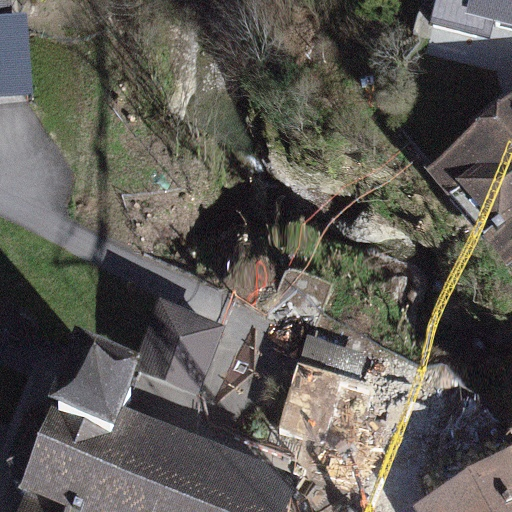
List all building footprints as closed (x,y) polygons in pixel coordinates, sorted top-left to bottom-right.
[(511,0),(437,0),(431,29),(480,41),(484,25),(511,31),(511,0)] [(0,105),(30,103),(25,30),(0,32),(0,105)] [(373,76),(352,78),(355,112),(376,110),(373,76)] [(511,123),(443,182),(511,263),(511,123)] [(333,289),(289,270),(267,321),(311,340),(333,289)] [(0,311),(0,312),(0,336),(21,346),(27,332),(40,338),(43,330),(0,311)] [(163,315),(138,376),(195,399),(220,339),(163,315)] [(317,445),(309,473),(406,501),(431,413),(436,393),(367,374),(363,389),(297,370),(279,434),(317,445)] [(30,505),(27,511),(285,511),(291,497),(187,455),(189,449),(123,421),(131,401),(79,383),(63,425),(53,423),(31,434),(16,475),(25,499),(30,505)] [(406,501),(413,511),(433,511),(485,483),(431,413),(406,501)] [(511,511),(511,467),(485,483),(433,511),(511,511)]
